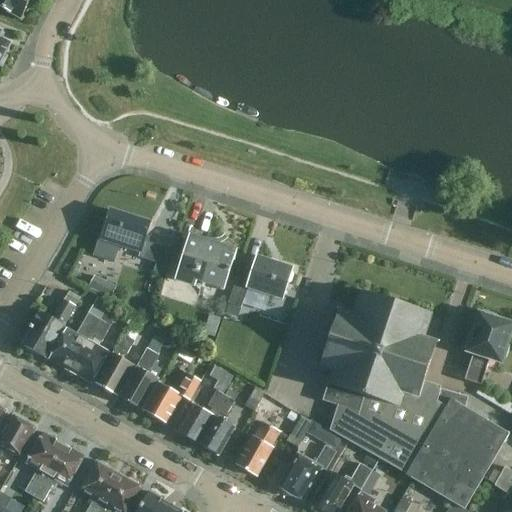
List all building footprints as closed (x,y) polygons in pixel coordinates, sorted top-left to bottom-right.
[(0,0),(0,7),(22,19),(26,11),(33,4),(31,1),(31,0),(0,0)] [(0,66),(8,51),(7,51),(11,43),(0,37),(0,36),(2,32),(0,30),(0,66)] [(154,272),(167,276),(175,252),(146,243),(151,225),(111,212),(102,241),(100,240),(94,258),(115,264),(120,247),(140,254),(139,258),(157,264),(154,272)] [(222,293),(225,283),(235,253),(190,238),(176,281),(195,287),(222,293)] [(283,299),(293,270),(258,258),(250,281),(238,277),(225,315),(238,319),(249,288),(283,299)] [(89,288),(110,299),(116,288),(95,277),(89,288)] [(46,359),(75,308),(81,298),(70,292),(53,321),(40,313),(31,330),(33,331),(26,343),(28,349),(46,359)] [(424,339),(432,314),(361,292),(354,317),(339,312),(322,367),(337,371),(327,403),(341,407),(333,433),(409,475),(408,476),(465,511),(511,435),(467,408),(470,398),(442,390),(441,392),(424,387),(438,343),(424,339)] [(70,372),(100,321),(110,303),(99,296),(79,331),(86,335),(84,339),(67,330),(50,361),(51,362),(58,367),(61,367),(70,372)] [(469,352),(474,353),(465,381),(482,386),(490,359),(501,362),(502,358),(506,360),(510,346),(506,345),(511,327),(511,325),(498,321),(498,320),(498,317),(495,315),(486,312),(484,312),(482,314),(480,315),(478,314),(478,316),(480,316),(469,352)] [(129,326),(140,332),(144,325),(134,319),(129,326)] [(102,344),(111,327),(100,321),(70,372),(79,377),(82,380),(89,383),(91,384),(109,353),(92,344),(94,340),(102,344)] [(151,371),(159,357),(157,356),(168,338),(158,332),(137,367),(138,368),(120,399),(130,405),(131,408),(138,409),(140,411),(159,380),(143,371),(145,368),(151,371)] [(106,394),(112,397),(114,396),(116,397),(133,366),(118,358),(120,354),(126,357),(135,342),(123,335),(113,353),(113,354),(96,385),(106,391),(106,394)] [(178,357),(190,364),(194,357),(183,350),(178,357)] [(216,368),(210,377),(219,382),(228,387),(233,379),(234,378),(216,368)] [(202,381),(189,374),(179,393),(161,383),(144,413),(147,415),(148,417),(154,420),(156,420),(166,425),(183,397),(190,401),(202,381)] [(266,393),(256,387),(245,407),(255,412),(266,393)] [(226,418),(235,403),(239,396),(229,390),(225,398),(226,398),(198,445),(219,457),(235,429),(218,420),(221,415),(226,418)] [(198,445),(226,398),(225,398),(217,393),(208,408),(213,411),(210,415),(194,406),(178,434),(198,445)] [(295,423),(299,416),(291,412),(288,419),(295,423)] [(312,423),(302,417),(288,443),(299,448),(312,423)] [(23,423),(14,418),(0,440),(0,461),(6,450),(20,458),(36,431),(34,430),(29,423),(23,423)] [(280,433),(263,424),(255,439),(253,438),(237,467),(257,479),(274,449),(272,448),(280,433)] [(343,439),(333,433),(326,445),(336,451),(343,439)] [(39,472),(26,494),(35,499),(65,446),(58,442),(58,443),(55,441),(55,438),(46,436),(44,435),(27,465),(39,472)] [(35,499),(44,504),(57,482),(68,488),(85,458),(82,456),(77,450),(74,452),(72,451),(72,450),(65,446),(35,499)] [(286,496),(293,497),(303,503),(322,470),(326,472),(336,454),(325,447),(315,466),(298,456),(279,489),(283,491),(286,496)] [(368,456),(365,461),(373,466),(376,460),(368,456)] [(99,511),(119,477),(111,472),(110,469),(104,466),(101,466),(97,464),(81,492),(94,499),(91,503),(93,504),(88,511),(99,511)] [(361,492),(372,473),(373,472),(361,465),(349,485),(331,474),(312,506),(314,508),(315,511),(339,511),(353,487),(361,492)] [(495,486),(510,495),(511,491),(511,484),(509,483),(511,478),(511,472),(506,469),(495,486)] [(383,511),(374,507),(376,503),(375,503),(376,501),(368,496),(380,476),(373,472),(372,473),(361,492),(360,494),(361,495),(351,511),(383,511)] [(119,477),(99,511),(111,511),(113,510),(115,511),(129,511),(142,490),(139,489),(138,485),(132,481),(128,482),(119,477)] [(14,500),(2,493),(0,496),(0,511),(10,511),(8,511),(14,500)] [(170,511),(173,508),(162,502),(154,494),(151,496),(149,495),(139,511),(170,511)] [(408,511),(413,504),(404,499),(396,511),(408,511)]
